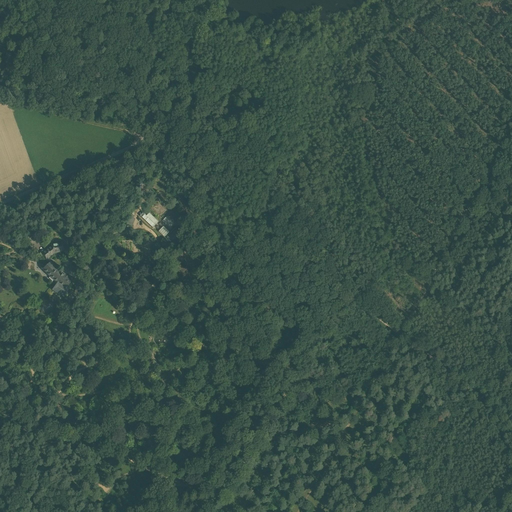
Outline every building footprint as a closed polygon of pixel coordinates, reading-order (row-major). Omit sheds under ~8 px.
[(152,228),(158,221),(148,212),(146,214),(144,211),(140,216),(152,228)] [(134,215),(130,214),(126,224),(132,226),(134,219),(133,219),(134,215)] [(163,226),(158,232),(164,237),(169,232),(163,226)] [(176,229),(166,238),(170,243),(180,235),(176,229)] [(62,243),(57,244),(53,245),(51,245),(51,246),(55,252),(59,251),(60,251),(60,252),(64,252),(62,243)] [(51,246),(42,253),(46,259),(55,252),(51,246)] [(68,277),(64,275),(64,274),(61,272),(60,273),(56,270),(53,267),(49,263),(42,269),(46,273),(51,277),(51,276),(56,281),(60,283),(62,285),(66,288),(67,288),(72,279),(68,277)] [(60,283),(56,289),(63,294),(66,288),(62,285),(60,283)] [(62,296),(58,294),(54,291),(50,296),(54,299),(59,302),(62,296)]
